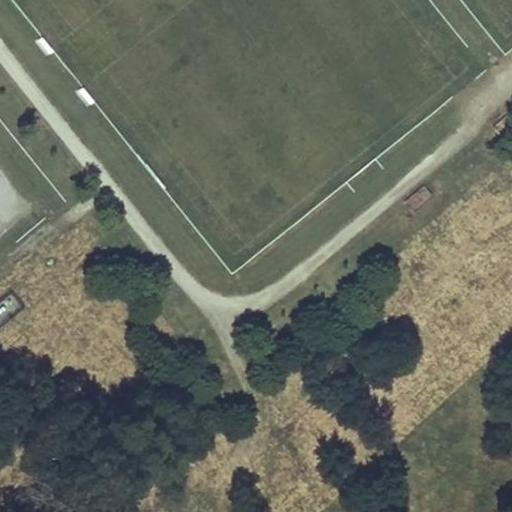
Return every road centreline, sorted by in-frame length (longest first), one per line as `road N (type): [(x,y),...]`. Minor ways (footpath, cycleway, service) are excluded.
road 1 (track): [(0,40),(217,320),(254,399)]
road 2 (track): [(217,320),(272,297),(511,90)]
